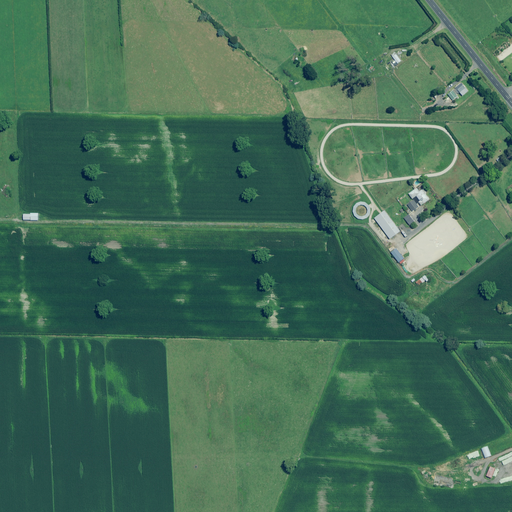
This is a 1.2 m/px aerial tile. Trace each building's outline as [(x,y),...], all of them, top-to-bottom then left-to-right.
[(391,56),(395,61),(393,63),(394,64),(396,62),(398,64),(402,61),(395,53),(391,56)] [(465,92),(459,85),(454,89),(460,96),(465,92)] [(455,97),(450,91),(445,96),(450,101),(455,97)] [(402,219),(407,226),(424,214),(418,206),(427,200),(416,186),(406,194),(411,201),(405,206),(410,213),(402,219)] [(360,202),(359,202),(357,203),(356,204),(355,206),(354,207),(353,208),(353,210),(353,211),(353,213),(354,215),(354,216),(355,217),(356,218),(358,219),(359,220),(361,220),(362,220),(364,220),(365,219),(367,219),(368,218),(369,216),(370,215),(371,214),(371,212),(371,211),(371,209),(370,207),(369,206),(368,205),(367,204),(366,203),(364,202),(363,202),(361,202),(360,202)] [(398,231),(382,210),(372,217),(388,238),(398,231)] [(401,259),(393,249),(388,253),(396,263),(401,259)] [(425,282),(422,278),(416,282),(418,286),(425,282)] [(491,456),(487,447),(481,449),(485,458),(491,456)] [(495,469),(490,467),(486,476),(491,478),(495,469)] [(467,478),(468,478),(471,477),(468,470),(465,472),(466,475),(453,480),(455,483),(467,478)]
